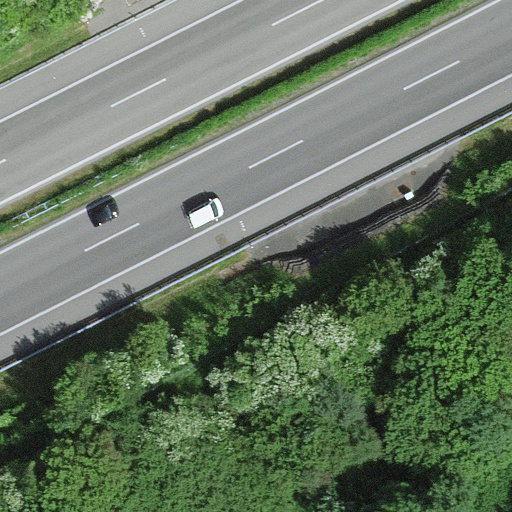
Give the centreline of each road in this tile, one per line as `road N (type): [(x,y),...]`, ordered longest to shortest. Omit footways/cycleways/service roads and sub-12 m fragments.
road 1 (motorway): [(0,293),(511,34)]
road 2 (motorway): [(321,0),(0,162)]
